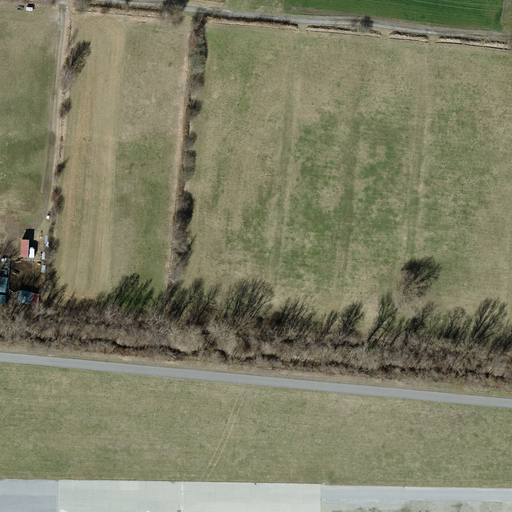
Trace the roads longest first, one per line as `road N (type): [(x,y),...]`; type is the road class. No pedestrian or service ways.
road 1 (unclassified): [(511,404),(0,359)]
road 2 (track): [(79,0),(511,38)]
